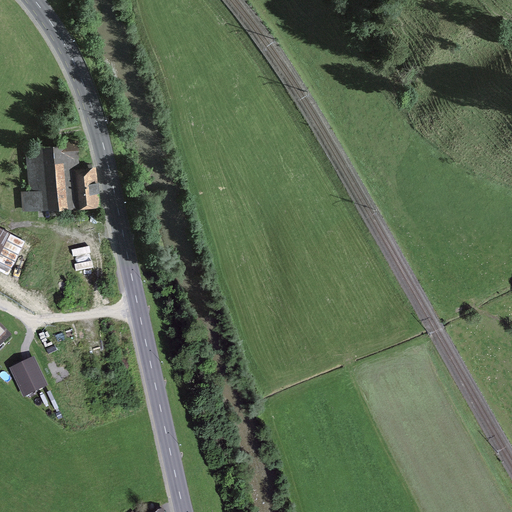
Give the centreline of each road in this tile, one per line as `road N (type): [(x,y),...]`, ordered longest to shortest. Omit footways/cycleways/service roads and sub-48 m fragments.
road 1 (primary): [(184,511),(88,98),(34,0)]
road 2 (track): [(352,373),(420,511)]
